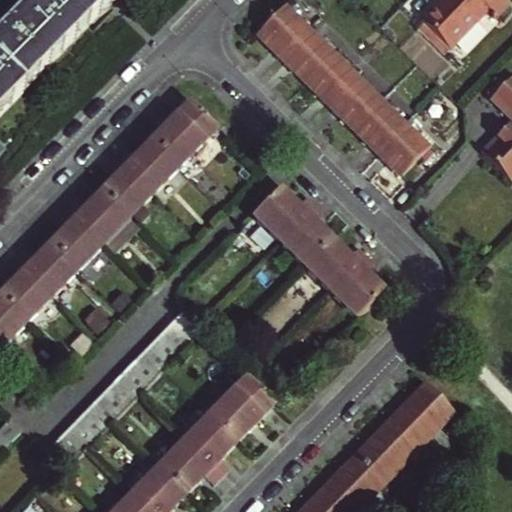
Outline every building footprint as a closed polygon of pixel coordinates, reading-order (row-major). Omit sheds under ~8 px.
[(0,116),(113,0),(38,0),(0,39),(0,116)] [(426,24),(453,48),(454,50),(492,9),(500,16),(510,5),(504,0),(446,0),(425,23),(426,24)] [(314,32),(290,8),(263,36),(286,59),(314,32)] [(453,48),(426,24),(421,30),(446,55),(453,48)] [(311,83),(338,56),(314,32),(286,59),(311,83)] [(334,107),(362,80),(338,56),(311,83),(334,107)] [(358,130),(385,103),(362,80),(334,107),(358,130)] [(511,82),(509,86),(495,101),(511,117),(511,131),(487,158),(511,182),(511,82)] [(495,101),(509,86),(504,82),(490,97),(495,101)] [(385,103),(358,130),(381,153),(408,126),(385,103)] [(183,172),(221,134),(193,107),(156,144),(183,172)] [(434,151),(408,126),(381,153),(406,178),(434,151)] [(139,162),(134,157),(126,165),(158,197),(183,172),(156,144),(139,162)] [(118,173),(123,179),(105,196),(132,223),(158,197),(126,165),(118,173)] [(300,212),(282,194),(255,220),(281,246),(313,213),(305,206),(300,212)] [(86,215),(82,211),(74,218),(106,249),(132,223),(105,196),(86,215)] [(322,222),(313,213),(281,246),(306,271),(333,244),(316,227),(322,222)] [(74,218),(66,226),(71,231),(54,248),(81,275),(106,249),(74,218)] [(356,258),(351,262),(333,244),(306,271),(333,297),(363,265),(356,258)] [(37,265),(33,260),(25,267),(57,299),(81,275),(54,248),(37,265)] [(373,274),(363,265),(333,297),(358,323),(385,296),(368,278),(373,274)] [(15,277),(20,283),(5,298),(32,325),(57,299),(25,267),(15,277)] [(5,298),(0,303),(0,356),(32,325),(5,298)] [(198,329),(185,316),(175,326),(195,345),(204,336),(198,329)] [(195,345),(175,326),(164,337),(184,356),(195,345)] [(184,356),(164,337),(154,347),(174,367),(184,356)] [(174,367),(154,347),(144,358),(164,377),(168,373),(174,367)] [(164,377),(144,358),(134,368),(154,387),(164,377)] [(154,387),(134,368),(123,379),(143,398),(154,387)] [(143,398),(123,379),(113,389),(133,409),(142,399),(143,398)] [(241,444),(277,407),(251,381),(215,418),(241,444)] [(459,414),(432,387),(409,411),(436,438),(459,414)] [(133,409),(113,389),(102,400),(122,420),(133,409)] [(122,420),(102,400),(91,412),(111,431),(117,425),(122,420)] [(436,438),(409,411),(385,435),(412,461),(436,438)] [(111,431),(91,412),(81,422),(101,441),(111,431)] [(241,444),(215,418),(189,445),(221,476),(229,468),(223,463),(241,444)] [(101,441),(81,422),(71,432),(91,451),(93,449),(101,441)] [(13,424),(0,436),(0,450),(5,456),(25,436),(13,424)] [(91,451),(71,432),(60,443),(80,462),(91,451)] [(412,461),(385,435),(362,458),(389,485),(412,461)] [(80,462),(60,443),(50,454),(68,471),(70,473),(80,462)] [(221,476),(189,445),(163,471),(190,497),(206,481),(212,486),(221,476)] [(389,485),(362,458),(338,482),(365,509),(389,485)] [(175,511),(190,497),(163,471),(139,496),(155,511),(175,511)] [(338,482),(315,506),(320,511),(362,511),(365,509),(338,482)] [(155,511),(139,496),(123,511),(155,511)]
